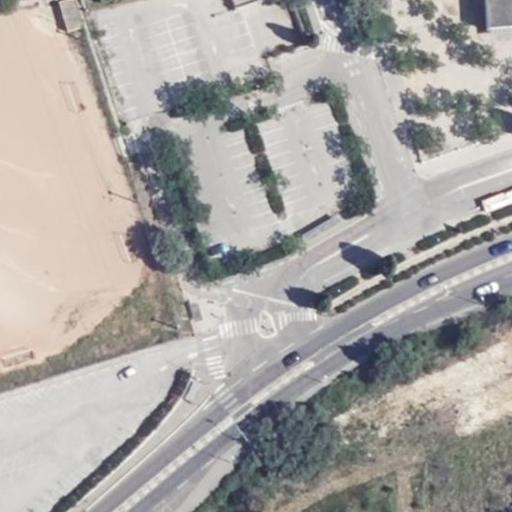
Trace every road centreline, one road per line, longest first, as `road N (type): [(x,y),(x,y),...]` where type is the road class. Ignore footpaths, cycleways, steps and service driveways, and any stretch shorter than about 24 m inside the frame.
road 1 (secondary): [(511,242),(471,255),(287,356),(95,511)]
road 2 (secondary): [(139,511),(310,377),(367,341),(511,274)]
